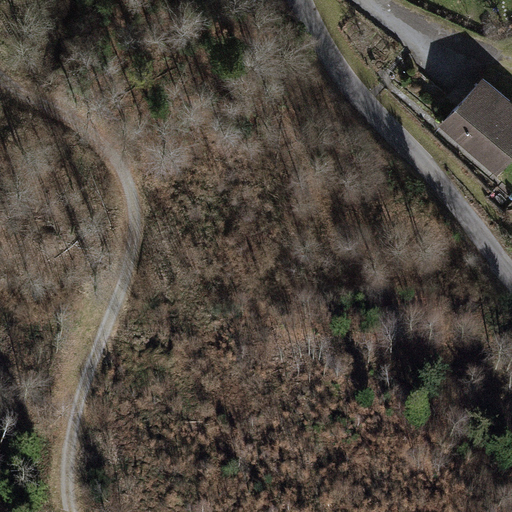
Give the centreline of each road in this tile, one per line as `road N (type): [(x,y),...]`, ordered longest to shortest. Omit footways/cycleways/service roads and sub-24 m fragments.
road 1 (track): [(80,511),(65,480),(83,355),(135,279),(132,184),(62,103),(0,58)]
road 2 (tertiary): [(297,0),(334,75),(477,235),(511,292)]
